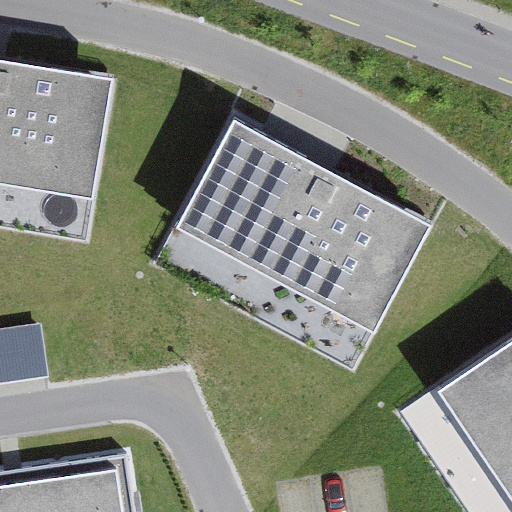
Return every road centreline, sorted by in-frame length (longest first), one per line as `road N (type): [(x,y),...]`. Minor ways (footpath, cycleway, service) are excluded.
road 1 (residential): [(511,228),(430,161),(285,84),(186,43),(8,0)]
road 2 (residential): [(224,511),(164,389),(0,413)]
road 3 (tertiary): [(364,0),(511,54)]
